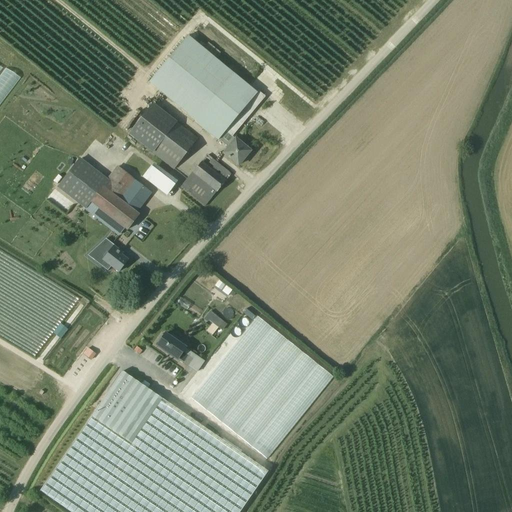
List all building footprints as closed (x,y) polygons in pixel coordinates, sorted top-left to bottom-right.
[(217,140),(228,149),(224,154),(238,166),(250,152),(232,137),(265,97),(257,91),(255,93),(187,37),(149,83),(217,140)] [(0,104),(18,80),(0,67),(0,104)] [(152,104),(134,128),(128,135),(153,154),(174,170),(198,139),(177,123),(152,104)] [(216,193),(226,181),(230,175),(207,156),(202,162),(192,174),(181,188),(205,206),(216,193)] [(80,159),(57,188),(58,189),(85,210),(90,203),(108,217),(104,222),(120,234),(124,229),(127,232),(139,216),(136,213),(151,194),(116,167),(107,180),(80,159)] [(98,249),(93,261),(107,272),(111,267),(119,272),(127,261),(121,256),(122,255),(122,254),(114,248),(115,246),(106,239),(105,240),(98,249)] [(217,318),(213,323),(222,331),(226,325),(217,318)] [(163,337),(161,336),(156,343),(158,344),(157,346),(165,351),(166,350),(171,354),(171,355),(178,360),(178,359),(189,366),(194,359),(183,352),(186,348),(185,348),(187,344),(180,339),(178,343),(165,334),(163,337)] [(40,491),(70,511),(240,511),(268,472),(122,372),(40,491)]
